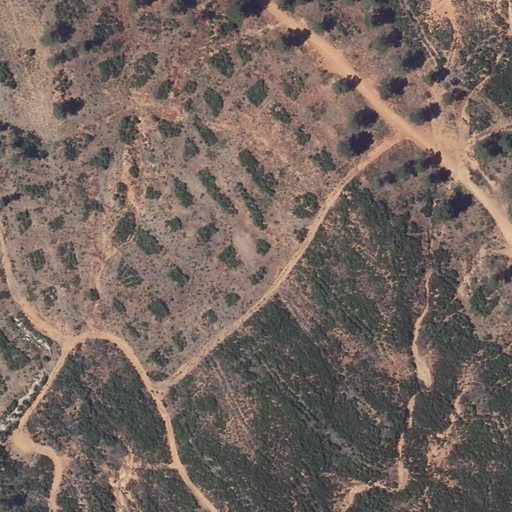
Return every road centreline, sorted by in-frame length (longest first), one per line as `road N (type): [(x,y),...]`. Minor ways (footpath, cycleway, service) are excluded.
road 1 (track): [(259,0),(335,53),(511,238)]
road 2 (track): [(39,323),(70,346),(113,343),(160,363),(173,388),(182,460),(231,511)]
